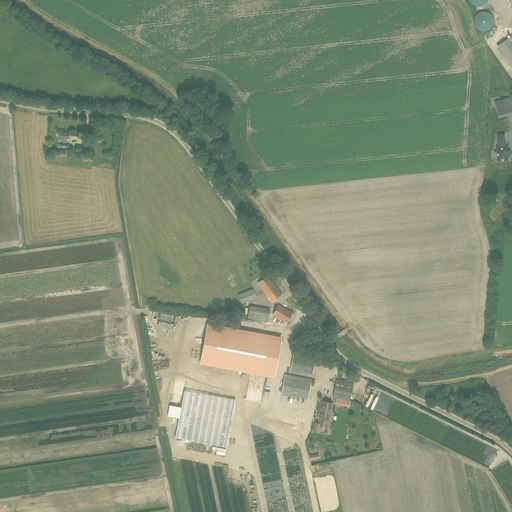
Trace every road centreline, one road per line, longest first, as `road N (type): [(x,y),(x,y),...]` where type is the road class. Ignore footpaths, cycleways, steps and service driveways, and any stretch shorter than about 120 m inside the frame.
road 1 (unclassified): [(511,452),(343,359),(171,128),(135,115),(0,100)]
road 2 (track): [(173,511),(121,249)]
road 3 (track): [(162,466),(0,489)]
road 4 (track): [(0,464),(158,442)]
road 5 (track): [(152,416),(0,437)]
road 6 (track): [(23,253),(9,111),(0,108)]
road 7 (track): [(168,490),(18,511)]
road 8 (track): [(265,511),(246,423),(216,406),(191,409)]
road 9 (track): [(0,412),(147,391)]
road 10 (track): [(142,367),(0,386)]
road 11 (track): [(0,360),(137,341)]
road 12 (track): [(133,320),(0,339)]
road 13 (track): [(0,291),(126,274)]
road 14 (track): [(166,417),(159,389),(171,348),(152,320),(132,313)]
road 15 (track): [(121,249),(0,265)]
